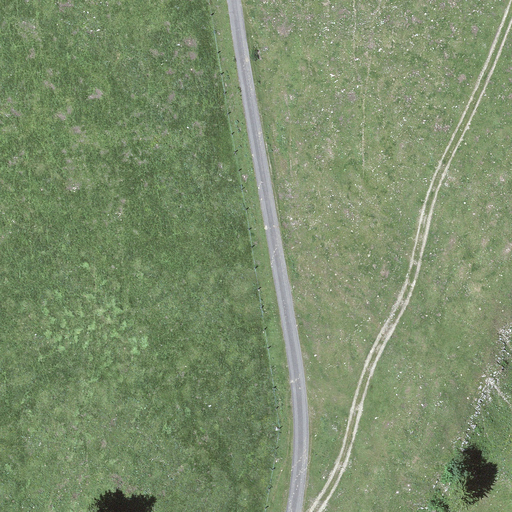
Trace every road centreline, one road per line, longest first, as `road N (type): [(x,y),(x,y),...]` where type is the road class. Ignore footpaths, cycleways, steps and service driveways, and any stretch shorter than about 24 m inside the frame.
road 1 (track): [(314,511),(345,455),(365,375),(405,298),(444,168),(511,15)]
road 2 (track): [(234,0),(297,374),(302,427),(294,511)]
